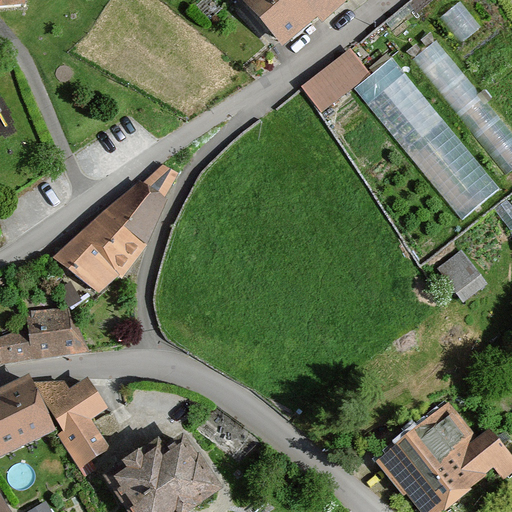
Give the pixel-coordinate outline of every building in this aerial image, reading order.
[(227,0),(265,51),(303,24),(308,30),(346,0),(227,0)] [(462,38),(481,22),(462,0),(457,0),(442,13),(462,38)] [(417,51),(505,170),(511,165),(511,130),(441,34),(417,51)] [(356,45),(344,55),(359,74),(371,64),(363,54),(356,45)] [(344,55),(294,95),(313,119),(362,79),(359,74),(344,55)] [(135,183),(46,259),(92,298),(113,278),(118,282),(143,250),(141,247),(162,203),(179,177),(160,166),(138,186),(135,183)] [(439,263),(465,297),(490,278),(463,244),(439,263)] [(0,363),(1,369),(89,360),(84,309),(24,315),(27,338),(0,341),(0,363)] [(87,380),(67,391),(62,383),(36,385),(58,424),(81,460),(104,446),(87,417),(104,407),(87,380)] [(0,454),(58,424),(36,385),(25,381),(0,395),(0,454)] [(492,486),(511,471),(511,453),(498,435),(477,451),(442,406),(365,466),(400,511),(440,511),(486,477),(492,486)] [(166,449),(159,439),(109,473),(135,511),(180,511),(217,487),(183,437),(166,449)]
